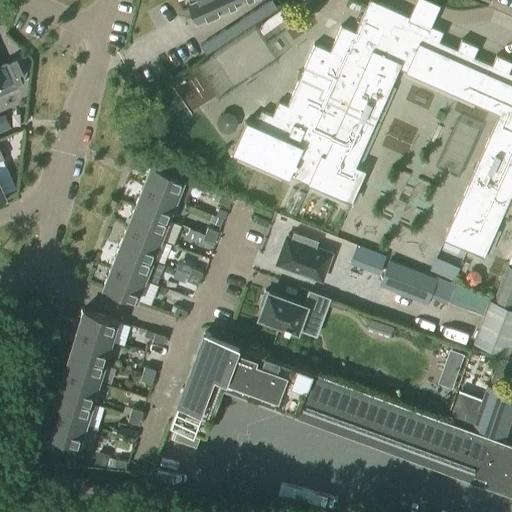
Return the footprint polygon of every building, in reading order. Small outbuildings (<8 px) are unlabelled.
[(187,0),(196,20),(227,6),(228,9),(240,3),(239,0),(187,0)] [(245,121),(231,152),(289,177),(290,174),(307,182),(351,202),(365,170),(354,165),(398,68),(499,113),(444,239),(483,256),(511,190),(511,74),(508,72),(511,62),(496,55),(491,65),(473,57),(477,47),(461,40),(457,49),(438,41),(443,31),(426,24),(425,26),(412,20),(412,18),(372,0),(368,0),(355,31),(341,25),(329,50),(314,43),(287,105),(278,101),(272,115),(261,110),(254,125),(245,121)] [(439,26),(447,4),(435,0),(427,0),(420,19),(439,26)] [(284,63),(269,38),(298,21),(292,11),(289,13),(282,2),(210,44),(219,59),(210,64),(229,95),(284,63)] [(0,94),(18,87),(17,85),(22,83),(18,73),(27,68),(21,54),(6,61),(0,63),(0,94)] [(211,100),(222,93),(212,79),(201,87),(211,100)] [(150,164),(142,185),(176,199),(184,178),(150,164)] [(168,219),(176,199),(142,185),(134,205),(168,219)] [(220,194),(217,201),(228,205),(231,199),(220,194)] [(168,219),(134,205),(126,226),(160,239),(168,219)] [(160,239),(126,226),(118,246),(152,259),(160,239)] [(207,227),(204,233),(215,238),(218,231),(207,227)] [(286,237),(276,263),(320,281),(331,255),(315,249),(318,242),(294,232),(291,239),(286,237)] [(204,233),(202,240),(212,244),(215,238),(204,233)] [(144,279),(152,259),(118,246),(110,266),(144,279)] [(377,275),(383,257),(356,246),(349,264),(377,275)] [(453,280),(458,268),(436,259),(431,270),(453,280)] [(379,283),(426,301),(435,278),(388,260),(379,283)] [(511,265),(507,264),(494,299),(511,305),(511,265)] [(144,279),(110,266),(102,287),(136,300),(144,279)] [(191,267),(188,273),(199,278),(202,271),(191,267)] [(188,273),(186,280),(196,284),(199,278),(188,273)] [(262,306),(259,316),(283,325),(283,327),(288,329),(289,327),(296,330),(297,328),(303,330),(311,310),(323,314),(330,297),(309,289),(303,304),(264,290),(259,304),(262,306)] [(511,308),(488,299),(472,340),(506,353),(511,337),(511,308)] [(175,306),(173,313),(184,317),(186,310),(175,306)] [(111,341),(117,319),(83,308),(76,330),(111,341)] [(369,319),(367,327),(390,335),(392,327),(369,319)] [(201,329),(168,419),(169,420),(170,419),(201,431),(222,375),(298,403),(303,389),(310,369),(201,329)] [(104,361),(111,341),(76,330),(70,351),(104,361)] [(146,330),(144,336),(152,339),(163,342),(165,336),(154,332),(146,330)] [(462,353),(451,349),(448,359),(459,363),(462,353)] [(98,382),(104,361),(70,351),(63,371),(98,382)] [(499,358),(491,382),(504,387),(511,362),(499,358)] [(144,366),(142,373),(153,376),(155,369),(144,366)] [(92,403),(98,382),(63,371),(57,392),(92,403)] [(142,373),(140,379),(151,383),(153,376),(142,373)] [(483,398),(472,429),(490,435),(502,440),(511,413),(511,393),(488,385),(483,398)] [(86,423),(92,403),(57,392),(51,413),(86,423)] [(131,407),(129,414),(140,417),(142,411),(131,407)] [(79,445),(86,423),(51,413),(44,434),(79,445)] [(129,414),(127,420),(138,424),(140,417),(129,414)] [(472,429),(459,424),(443,467),(511,492),(511,443),(502,440),(490,435),(472,429)] [(201,446),(203,438),(184,432),(182,441),(201,446)] [(114,458),(114,465),(125,467),(126,460),(114,458)]
